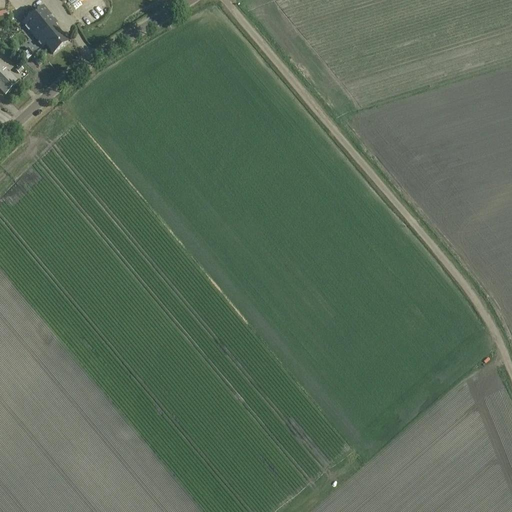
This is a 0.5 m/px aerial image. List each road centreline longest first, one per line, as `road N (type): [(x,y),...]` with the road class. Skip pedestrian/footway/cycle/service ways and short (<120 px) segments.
road 1 (unclassified): [(511,375),(460,281),(225,0)]
road 2 (tertiary): [(0,141),(73,73),(189,0)]
